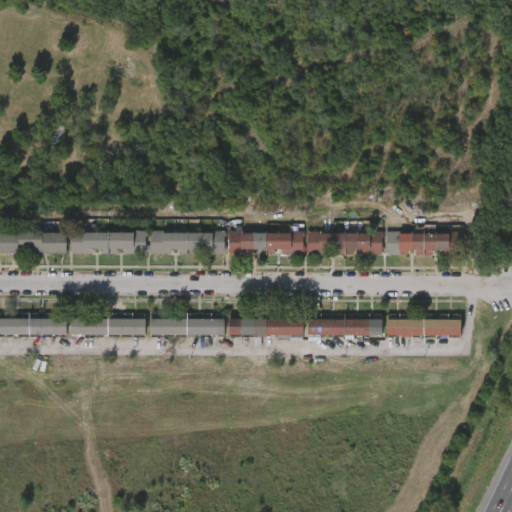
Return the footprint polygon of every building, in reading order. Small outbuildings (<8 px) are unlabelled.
[(0,253),(0,232),(65,232),(65,253),(0,253)] [(71,232),(145,232),(145,253),(71,253),(71,232)] [(223,232),(223,254),(148,253),(148,232),(223,232)] [(302,254),(228,254),(228,232),(302,232),(302,254)] [(381,232),(381,254),(307,254),(307,232),(381,232)] [(459,255),(385,255),(385,232),(459,232),(459,255)] [(0,244),(0,265),(51,265),(51,244),(0,244)] [(135,265),(135,244),(57,245),(57,266),(79,266),(79,265),(104,265),(135,265)] [(135,266),(156,266),(156,264),(210,265),(211,245),(136,244),(135,266)] [(289,266),(288,244),(214,245),(214,263),(246,263),(246,264),(267,264),(267,267),(289,266)] [(292,265),(346,266),(367,266),(367,245),(293,244),(292,265)] [(446,245),(371,245),(371,267),(392,267),(392,266),(446,266),(446,245)] [(64,335),(0,335),(0,319),(64,319),(64,335)] [(144,335),(69,335),(69,319),(144,319),(144,335)] [(149,335),(149,319),(223,319),(223,335),(149,335)] [(302,335),(234,335),(234,319),(302,319),(302,335)] [(380,335),(306,335),(306,319),(380,319),(380,335)] [(459,319),(459,336),(384,336),(384,319),(459,319)] [(0,347),(52,347),(52,330),(24,331),(24,325),(6,326),(6,330),(0,330),(0,347)] [(56,331),(56,348),(131,347),(130,326),(120,326),(120,325),(109,326),(109,330),(56,331)] [(209,325),(198,326),(188,326),(188,331),(182,331),(182,326),(172,326),(172,331),(144,331),(144,325),(135,325),(135,348),(209,347),(209,325)] [(329,332),(293,332),(293,347),(367,347),(367,328),(338,328),(338,326),(329,326),(329,332)] [(445,348),(445,327),(435,327),(424,326),(424,329),(409,329),(409,331),(394,331),(394,326),(371,326),(371,348),(445,348)] [(288,348),(288,331),(250,331),(250,329),(214,328),(214,347),(288,348)]
